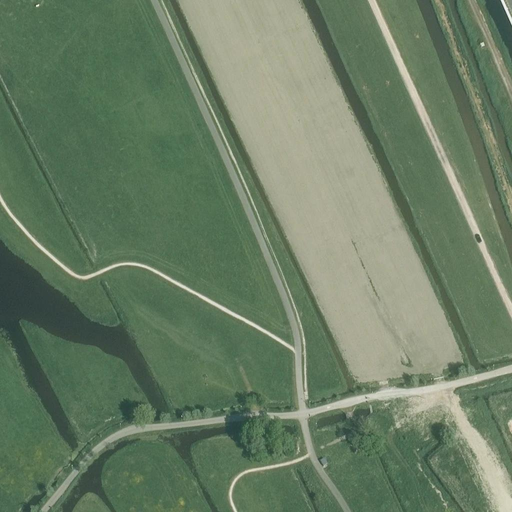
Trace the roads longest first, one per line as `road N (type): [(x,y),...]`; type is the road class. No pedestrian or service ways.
road 1 (unclassified): [(43,511),(120,434),(303,414),(511,369)]
road 2 (track): [(372,0),(511,311)]
